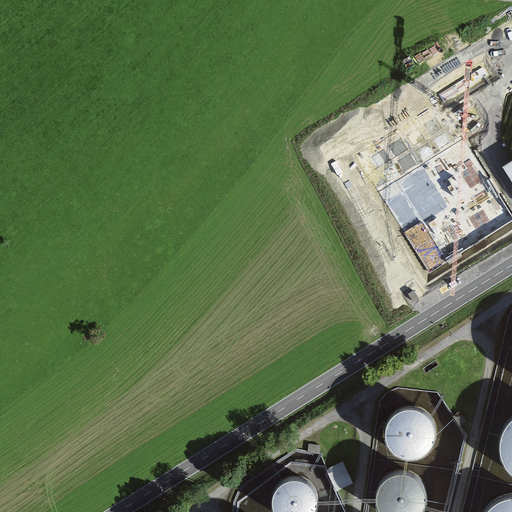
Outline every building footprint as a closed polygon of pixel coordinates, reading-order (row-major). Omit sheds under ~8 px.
[(425,275),(511,222),(511,212),(443,99),(351,155),(425,275)] [(424,408),(414,406),(400,410),(392,420),(389,431),(392,442),(400,451),(412,456),(426,453),(434,446),(439,434),(437,421),(431,412),(424,408)] [(511,420),(504,428),(500,441),(501,453),(507,467),(511,470),(511,420)] [(336,489),(353,482),(344,460),(327,467),(336,489)] [(415,472),(405,470),(391,475),(383,484),(380,496),(383,506),(387,511),(423,511),(425,511),(430,498),(428,485),(422,477),(415,472)] [(301,480),(292,479),(284,482),(277,487),(272,497),(273,505),(275,511),(312,511),(315,508),(316,498),(313,490),(308,484),(301,480)] [(511,511),(511,495),(507,495),(494,500),(483,511),(511,511)]
